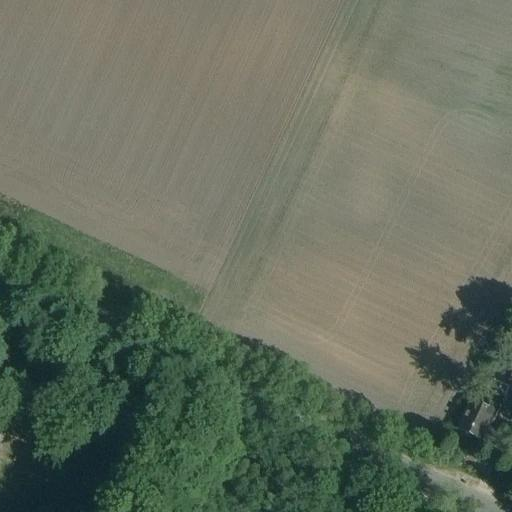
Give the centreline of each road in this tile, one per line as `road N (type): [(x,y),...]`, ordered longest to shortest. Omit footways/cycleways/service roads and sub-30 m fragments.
road 1 (tertiary): [(495,511),(0,279)]
road 2 (track): [(147,510),(210,378)]
